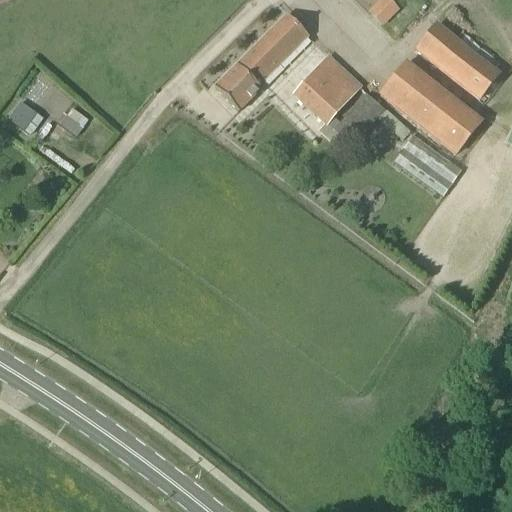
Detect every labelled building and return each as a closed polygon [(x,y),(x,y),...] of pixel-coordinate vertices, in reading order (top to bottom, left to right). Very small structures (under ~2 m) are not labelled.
[(380,0),(368,10),(381,27),(400,12),(390,0),(380,0)] [(286,17),(269,34),(214,90),(238,113),(260,91),(257,87),(307,38),(286,17)] [(436,25),(414,53),(478,104),(500,76),(436,25)] [(326,126),(360,89),(327,59),(293,96),(326,126)] [(378,98),(455,159),(483,124),(405,63),(378,98)] [(366,96),(331,134),(350,151),(376,122),(401,144),(409,135),(366,96)] [(16,104),(8,123),(34,134),(42,115),(16,104)] [(443,197),(461,170),(411,136),(393,163),(443,197)]
